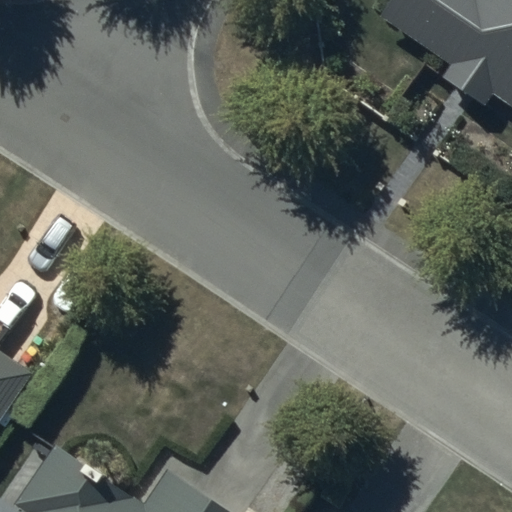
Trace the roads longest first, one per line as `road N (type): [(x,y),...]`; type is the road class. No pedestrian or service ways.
road 1 (residential): [(80,110),(511,404)]
road 2 (residential): [(152,0),(80,110)]
